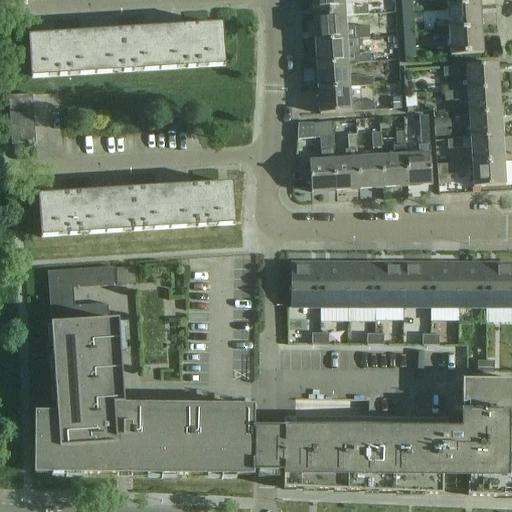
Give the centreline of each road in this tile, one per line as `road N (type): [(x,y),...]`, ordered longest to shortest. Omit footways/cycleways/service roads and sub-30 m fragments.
road 1 (residential): [(271,227),(511,224)]
road 2 (residential): [(47,167),(272,155)]
road 3 (residential): [(272,155),(274,0)]
road 4 (residential): [(32,9),(152,0)]
